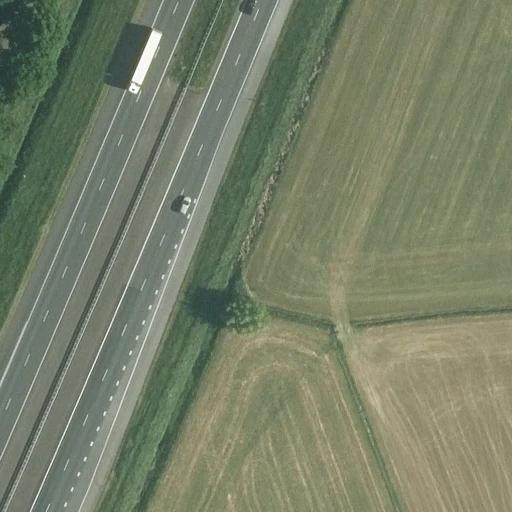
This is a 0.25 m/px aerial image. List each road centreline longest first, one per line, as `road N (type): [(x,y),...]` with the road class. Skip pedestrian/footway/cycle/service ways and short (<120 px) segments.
road 1 (motorway): [(46,511),(262,0)]
road 2 (motorway): [(172,0),(0,416)]
